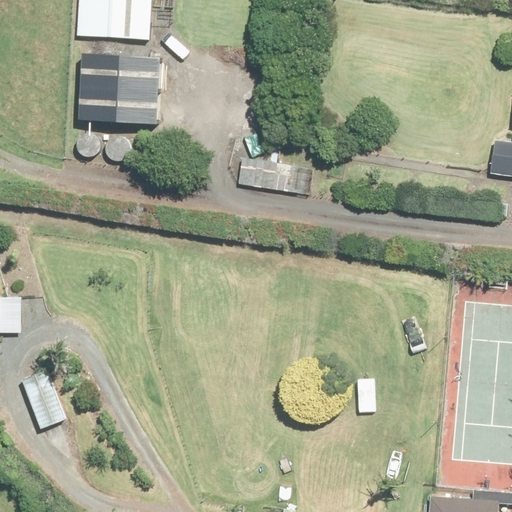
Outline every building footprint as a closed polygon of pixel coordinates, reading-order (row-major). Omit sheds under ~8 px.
[(154,0),(80,0),(79,37),(153,40),(154,0)] [(166,57),(84,53),(80,121),(162,125),(166,57)] [(309,161),(244,158),(243,188),(307,192),(309,161)] [(511,218),(511,204),(491,204),(490,218),(511,218)] [(51,378),(28,386),(43,427),(66,419),(51,378)] [(511,511),(511,504),(430,500),(429,511),(511,511)]
